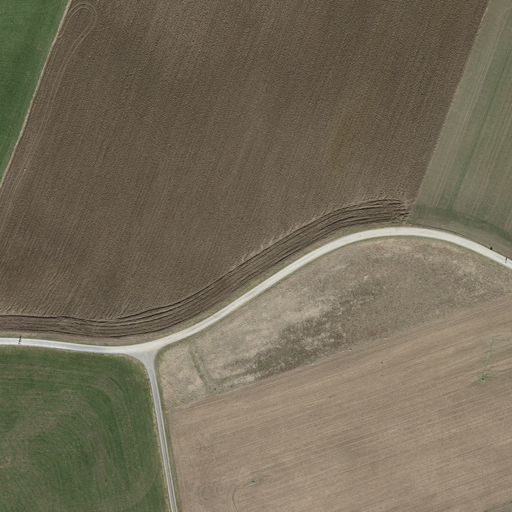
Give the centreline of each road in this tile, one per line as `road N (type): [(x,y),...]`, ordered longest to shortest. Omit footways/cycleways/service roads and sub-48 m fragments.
road 1 (track): [(0,342),(146,352),(360,234),(414,231),(511,266)]
road 2 (track): [(146,352),(172,511)]
